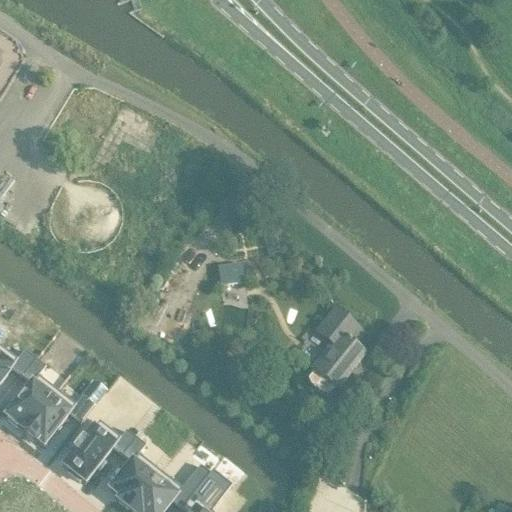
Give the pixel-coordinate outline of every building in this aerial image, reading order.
[(290,232),(265,238),(269,253),(294,247),(290,232)] [(241,267),(218,270),(220,289),(244,286),(241,267)] [(314,375),(308,382),(310,388),(314,392),(318,395),(323,397),(329,399),(334,391),(337,393),(321,413),(334,424),(350,403),(337,393),(365,357),(353,347),(364,334),(335,312),(316,336),(331,348),(311,373),(314,375)] [(0,349),(0,388),(7,379),(6,378),(10,373),(21,381),(36,362),(25,353),(17,363),(14,360),(0,349)] [(30,389),(6,420),(8,422),(7,423),(17,431),(18,430),(24,434),(23,436),(24,436),(57,394),(38,379),(46,370),(36,362),(21,381),(30,389)] [(57,394),(24,436),(36,446),(37,444),(44,449),(68,418),(79,427),(94,408),(83,399),(76,408),(72,405),(57,394)] [(74,457),(64,470),(68,473),(67,474),(80,484),(81,483),(85,486),(96,473),(104,463),(112,452),(122,460),(136,441),(126,433),(120,441),(99,424),(83,445),(82,444),(73,456),(74,457)] [(131,467),(110,493),(120,501),(118,504),(128,511),(131,511),(161,474),(139,457),(146,448),(136,441),(122,460),(131,467)] [(161,474),(131,511),(166,511),(174,501),(184,509),(181,511),(199,490),(189,483),(183,491),(161,474)] [(208,511),(203,508),(216,491),(205,483),(199,490),(181,511),(208,511)]
